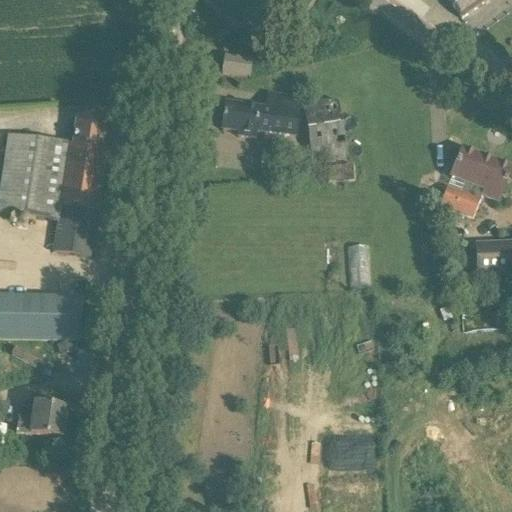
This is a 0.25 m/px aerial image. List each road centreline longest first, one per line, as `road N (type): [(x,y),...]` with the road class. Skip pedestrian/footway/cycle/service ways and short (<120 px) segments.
road 1 (tertiary): [(100,511),(173,0)]
road 2 (tertiary): [(511,91),(382,0)]
